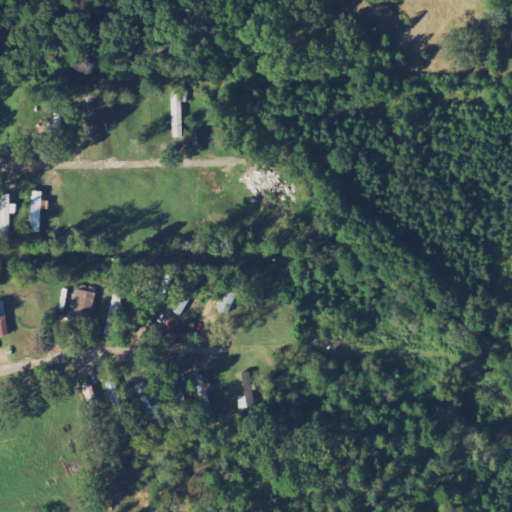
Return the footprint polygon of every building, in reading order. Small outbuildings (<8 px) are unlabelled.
[(93,97),(83,97),(84,144),(94,144),(93,97)] [(43,193),(33,192),(31,231),(41,231),(43,193)] [(11,215),(16,215),(16,205),(11,205),(11,195),(1,195),(0,242),(10,242),(11,215)] [(174,314),(183,318),(204,276),(194,271),(174,314)] [(90,325),(97,295),(75,290),(69,320),(90,325)] [(0,335),(8,335),(6,303),(0,302),(0,335)] [(129,418),(115,381),(105,385),(119,422),(129,418)]
